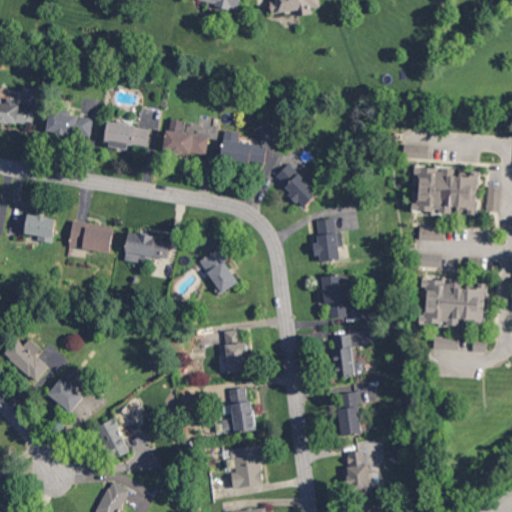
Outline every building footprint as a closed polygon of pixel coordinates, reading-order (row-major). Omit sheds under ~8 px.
[(198,0),(239,11),(241,0),(198,0)] [(273,0),(270,0),(272,13),(294,10),(295,16),(314,13),(313,7),(321,5),(320,0),(273,0)] [(0,121),(32,125),(35,106),(0,101),(0,121)] [(47,131),(91,137),(93,117),(49,111),(47,131)] [(165,149),(207,155),(210,136),(184,132),(185,120),(170,118),(165,149)] [(106,146),(129,149),(130,145),(148,147),(151,127),(109,122),(106,146)] [(265,163),(268,145),(240,142),(241,131),(225,130),(222,158),(265,163)] [(429,157),(429,144),(405,145),(405,158),(429,157)] [(319,191),(289,163),(275,178),(305,206),(319,191)] [(413,210),(455,213),(455,211),(477,213),(480,172),(455,170),(455,168),(416,165),(414,188),(413,210)] [(501,210),(501,186),(490,186),(490,210),(501,210)] [(56,216),(28,213),(26,233),(40,235),(39,240),(54,241),(56,216)] [(339,259),(337,218),(318,218),(319,242),(318,242),(319,260),(339,259)] [(111,252),(115,226),(74,219),(70,246),(111,252)] [(171,238),(130,232),(126,259),(152,262),(152,256),(168,258),(171,238)] [(240,281),(225,261),(229,258),(221,246),(200,261),(217,283),(214,286),(220,295),(240,281)] [(443,253),(421,253),(421,269),(443,269),(443,253)] [(324,276),(329,318),(348,316),(344,273),(324,276)] [(424,321),(460,325),(461,318),(484,321),(488,283),(479,282),(479,289),(461,287),(462,279),(440,277),(439,290),(427,288),(424,321)] [(248,370),(247,341),(240,341),(240,329),(226,329),(228,371),(248,370)] [(337,376),(355,375),(353,334),(335,335),(337,376)] [(437,348),(459,349),(460,336),(437,336),(437,348)] [(6,353),(36,381),(50,366),(37,354),(42,349),(31,338),(24,345),(18,340),(6,353)] [(49,395),(74,411),(85,393),(60,378),(49,395)] [(255,429),(251,386),(231,388),(233,404),(222,405),(223,413),(233,412),(234,419),(216,421),(218,433),(255,429)] [(344,434),(363,432),(358,391),(339,393),(344,434)] [(114,459),(131,451),(115,417),(98,426),(114,459)] [(235,487),(265,484),(260,445),(225,449),(227,461),(228,461),(230,473),(233,473),(235,487)] [(348,451),(349,490),(369,489),(367,450),(348,451)] [(98,511),(119,511),(129,487),(110,480),(98,511)]
